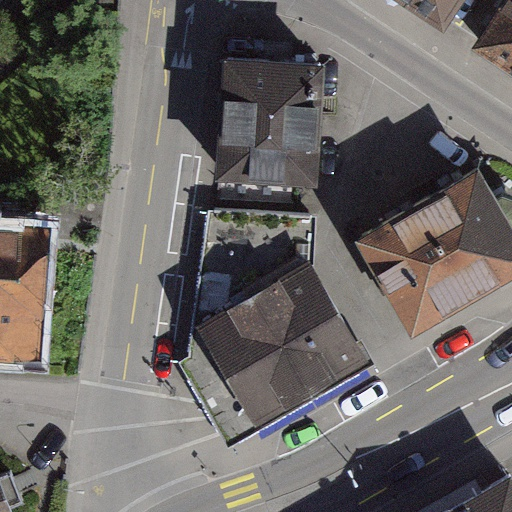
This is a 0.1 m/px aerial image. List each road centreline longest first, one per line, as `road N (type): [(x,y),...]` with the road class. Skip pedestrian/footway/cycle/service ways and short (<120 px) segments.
road 1 (residential): [(126,511),(122,406),(180,0)]
road 2 (tertiary): [(511,358),(315,466),(195,511)]
road 3 (residential): [(314,0),(511,131)]
road 4 (tertiary): [(335,511),(511,417)]
